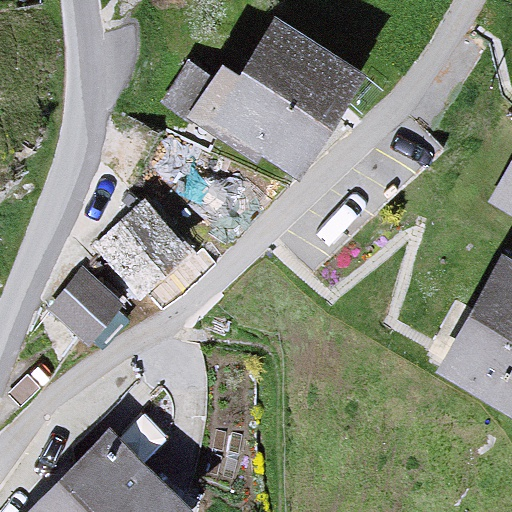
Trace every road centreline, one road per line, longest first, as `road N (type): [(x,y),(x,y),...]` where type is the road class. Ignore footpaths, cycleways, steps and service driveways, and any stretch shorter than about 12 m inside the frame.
road 1 (residential): [(0,456),(30,424),(181,315),(408,106),(475,0)]
road 2 (unclassified): [(0,368),(82,93),(62,0)]
